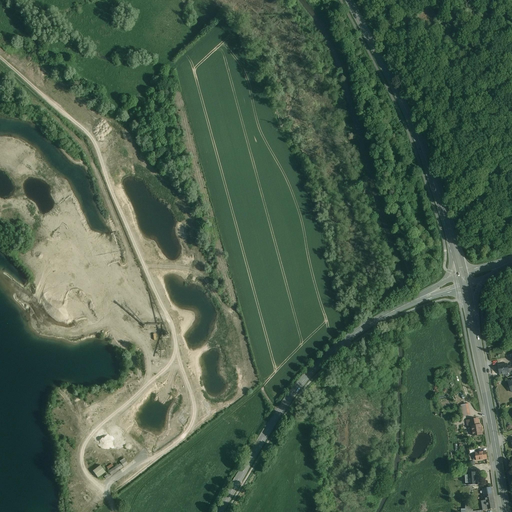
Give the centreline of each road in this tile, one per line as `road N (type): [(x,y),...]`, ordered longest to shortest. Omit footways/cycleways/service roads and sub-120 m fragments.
road 1 (tertiary): [(219,511),(316,366),(365,326),(418,298)]
road 2 (secondary): [(452,243),(407,107),(351,0)]
road 3 (secondary): [(506,511),(472,321)]
